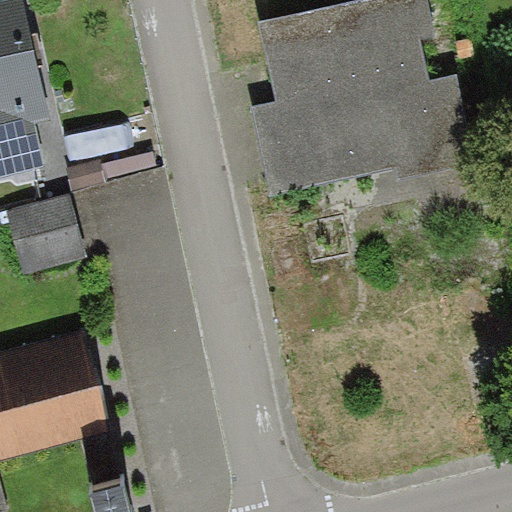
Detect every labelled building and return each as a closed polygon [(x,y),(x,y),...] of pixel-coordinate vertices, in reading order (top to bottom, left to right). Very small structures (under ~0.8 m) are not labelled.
[(241,0),(333,413),(508,374),(424,0),(241,0)] [(0,6),(0,184),(37,176),(26,129),(47,124),(18,2),(0,6)] [(65,199),(0,221),(20,279),(84,257),(65,199)] [(0,355),(0,464),(108,436),(81,334),(0,355)] [(133,511),(129,494),(92,503),(93,511),(133,511)]
